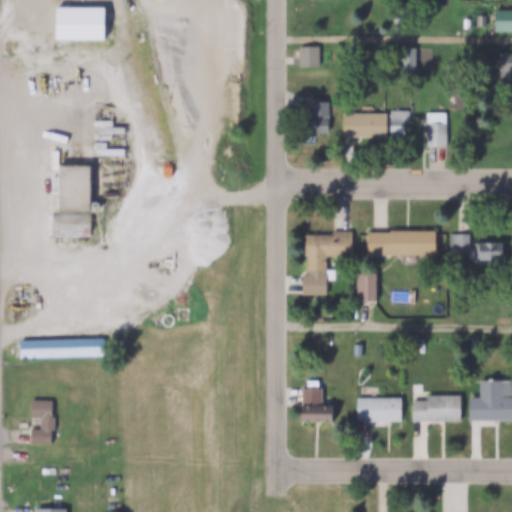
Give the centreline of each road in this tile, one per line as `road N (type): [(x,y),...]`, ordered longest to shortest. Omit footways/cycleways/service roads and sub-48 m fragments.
road 1 (residential): [(283,470),(279,0)]
road 2 (residential): [(279,181),(511,182)]
road 3 (residential): [(511,471),(283,470)]
